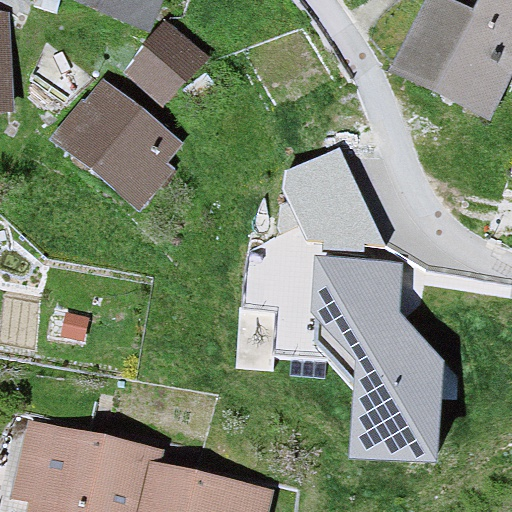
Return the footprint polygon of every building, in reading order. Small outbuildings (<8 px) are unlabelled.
[(159,0),(57,0),(57,2),(144,38),(159,0)] [(511,0),(485,0),(473,25),(434,5),(397,78),(484,122),(511,68),(511,0)] [(6,6),(0,6),(0,120),(10,120),(6,6)] [(204,73),(167,40),(132,80),(168,112),(204,73)] [(184,160),(105,92),(58,146),(137,214),(184,160)] [(350,485),(434,496),(443,380),(397,325),(402,272),(339,155),(283,183),(280,202),(314,272),(309,329),(355,383),(350,485)] [(156,466),(31,437),(13,511),(257,511),(258,508),(152,484),(156,466)]
